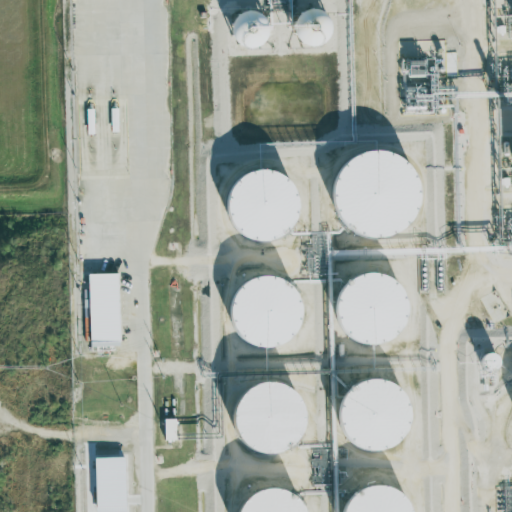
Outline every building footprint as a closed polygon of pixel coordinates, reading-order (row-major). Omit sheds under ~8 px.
[(257,16),(240,11),(238,19),(231,17),(225,39),(254,47),(260,25),(255,23),(257,16)] [(283,40),(319,41),(320,13),(291,12),(291,25),(284,25),(283,40)] [(91,108),(84,108),(84,134),(92,134),(91,108)] [(403,165),(382,150),(365,149),(340,155),(324,177),(323,189),(330,218),(349,231),(351,231),(356,235),(374,236),(400,230),(414,209),(416,189),(414,181),(407,181),(403,165)] [(226,167),(215,230),(287,242),(297,179),(226,167)] [(84,273),(86,347),(116,346),(115,272),(84,273)] [(327,312),(331,330),(339,331),(341,341),(365,343),(399,336),(403,305),(401,298),(394,297),(389,275),(360,272),(331,279),(327,312)] [(222,332),(234,333),(233,342),(294,346),(296,300),(284,299),(286,279),(225,275),(222,332)] [(480,297),(491,324),(506,318),(495,291),(480,297)] [(228,381),(222,440),(241,441),(240,449),(285,454),(292,388),(228,381)] [(392,381),(330,381),(330,420),(337,420),(337,447),(404,447),(404,405),(392,405),(392,381)] [(160,419),(161,440),(173,440),(173,419),(160,419)] [(400,511),(390,486),(362,486),(335,497),(334,511),(400,511)] [(511,511),(511,486),(502,486),(502,511),(511,511)] [(291,511),(288,487),(226,495),(228,511),(291,511)]
